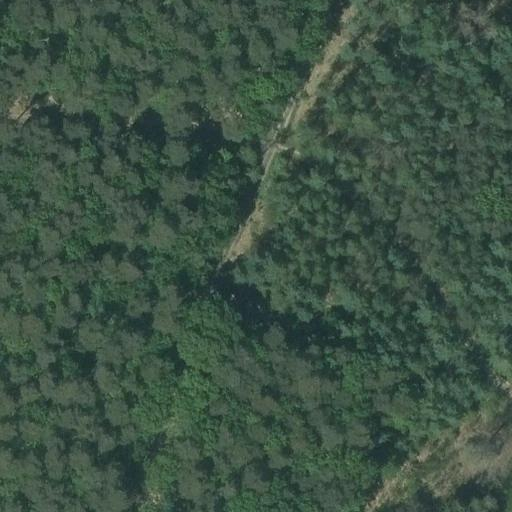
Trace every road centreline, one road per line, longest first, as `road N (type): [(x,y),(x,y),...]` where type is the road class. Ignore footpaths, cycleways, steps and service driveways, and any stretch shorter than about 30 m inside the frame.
road 1 (track): [(0,116),(267,149),(329,170),(470,356),(511,388)]
road 2 (track): [(137,511),(196,309),(338,0)]
